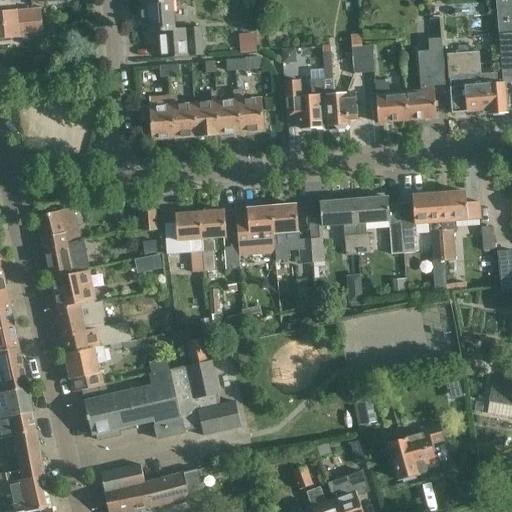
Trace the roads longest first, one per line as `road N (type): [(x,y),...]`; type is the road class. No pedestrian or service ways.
road 1 (residential): [(126,180),(511,149)]
road 2 (residential): [(6,188),(79,511)]
road 3 (residential): [(126,180),(109,0)]
road 4 (residential): [(6,188),(126,180)]
